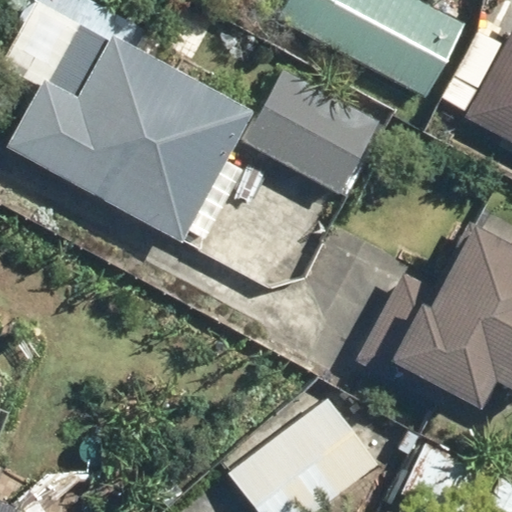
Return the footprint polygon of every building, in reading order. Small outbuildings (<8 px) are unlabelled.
[(465,20),(426,0),(287,0),(279,14),(426,92),(465,20)] [(44,74),(7,141),(182,236),(253,107),(112,29),(109,35),(81,20),(49,77),(44,74)] [(511,27),(467,112),(511,135),(511,27)] [(378,117),(282,66),(244,137),(339,188),(378,117)] [(511,236),(472,216),(436,285),(403,268),(357,357),(390,374),(400,356),(481,399),(496,371),(511,378),(511,236)] [(329,393),(229,469),(261,511),(310,511),(379,460),(329,393)] [(481,511),(498,480),(426,442),(400,493),(436,511),(481,511)] [(145,449),(92,494),(107,511),(125,511),(168,475),(145,449)] [(54,473),(12,501),(20,511),(56,511),(103,475),(54,473)]
